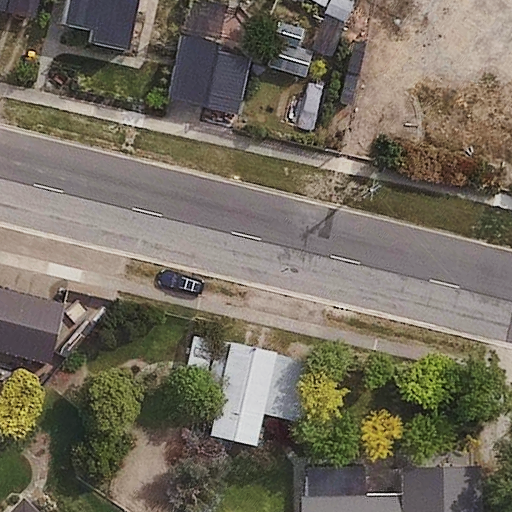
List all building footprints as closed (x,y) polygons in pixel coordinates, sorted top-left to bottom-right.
[(132,0),(60,0),(54,32),(122,46),(132,0)] [(257,53),(179,39),(165,109),(244,124),(257,53)] [(220,442),(260,449),(265,418),(281,421),(293,349),(237,339),(220,442)] [(387,491),(296,492),(296,511),(476,511),(476,469),(387,470),(387,491)] [(31,511),(17,498),(2,511),(31,511)]
